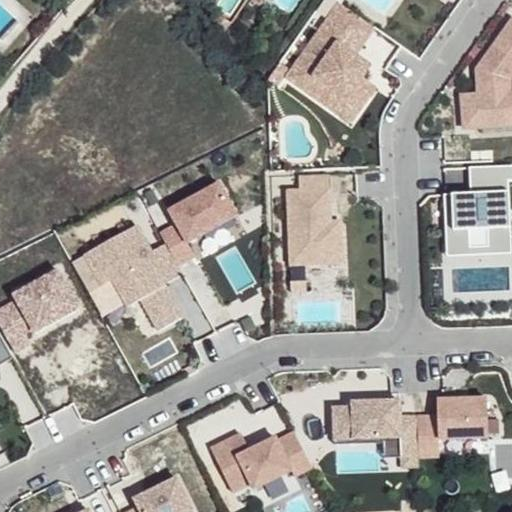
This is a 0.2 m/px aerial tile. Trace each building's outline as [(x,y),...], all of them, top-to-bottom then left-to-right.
[(266,1),(264,0),(255,0),(251,7),(259,11),(266,1)] [(378,30),(343,6),(332,21),(367,45),(378,30)] [(332,21),(324,33),(358,58),(367,45),(332,21)] [(511,23),(478,72),(478,89),(488,89),(489,99),(479,99),(464,99),(465,128),(507,127),(506,115),(511,114),(511,23)] [(324,33),(291,80),(317,98),(326,85),(350,102),(365,81),(373,68),(358,58),(324,33)] [(271,83),(280,90),(290,75),(281,69),(271,83)] [(378,90),(365,81),(350,102),(326,85),(317,98),(354,124),(378,90)] [(479,99),(489,99),(488,89),(478,89),(479,99)] [(343,222),(341,175),(311,176),(312,191),(299,192),(303,266),(355,264),(353,232),(343,232),(343,222)] [(180,226),(164,236),(169,246),(181,267),(197,258),(190,245),(240,218),(222,185),(172,213),(180,226)] [(446,195),(448,245),(471,244),(471,231),(489,230),(489,238),(511,236),(511,227),(511,193),(446,195)] [(353,222),(343,222),(343,232),(353,232),(353,222)] [(181,267),(169,246),(155,254),(140,228),(98,251),(131,309),(144,302),(161,334),(186,320),(173,296),(167,299),(163,290),(168,287),(186,277),(181,267)] [(120,315),(131,309),(98,251),(87,257),(120,315)] [(84,312),(63,274),(18,299),(20,302),(37,332),(40,337),(84,312)] [(304,283),(304,294),(319,293),(319,282),(304,283)] [(168,287),(163,290),(167,299),(173,296),(168,287)] [(29,336),(37,332),(20,302),(13,307),(29,336)] [(29,336),(13,307),(0,313),(0,320),(19,355),(35,346),(29,336)] [(0,367),(16,359),(0,331),(0,367)] [(420,418),(422,458),(441,457),(441,440),(491,438),(489,399),(440,401),(441,417),(420,418)] [(422,468),(422,458),(420,418),(403,419),(402,403),(355,404),(355,409),(336,410),(337,447),(358,446),(357,441),(404,439),(404,460),(405,469),(422,468)] [(314,469),(296,433),(279,442),(277,438),(260,447),(251,452),(248,446),(243,434),(213,449),(234,493),(252,484),(255,490),(293,471),(296,477),(314,469)] [(404,439),(357,441),(358,446),(385,445),(386,460),(404,460),(404,439)] [(251,452),(260,447),(257,441),(248,446),(251,452)] [(140,509),(133,511),(192,511),(193,511),(178,480),(136,501),(140,509)]
